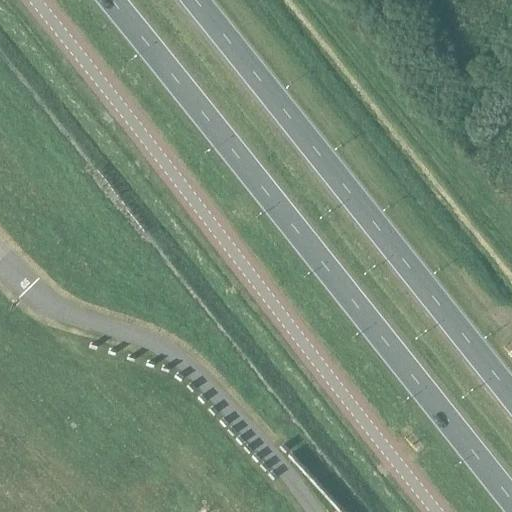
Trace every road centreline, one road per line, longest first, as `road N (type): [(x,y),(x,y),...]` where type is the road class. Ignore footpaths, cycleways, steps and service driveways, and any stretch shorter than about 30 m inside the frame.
road 1 (unclassified): [(23,0),(435,511)]
road 2 (trunk): [(108,0),(511,503)]
road 3 (trunk): [(511,400),(193,0)]
